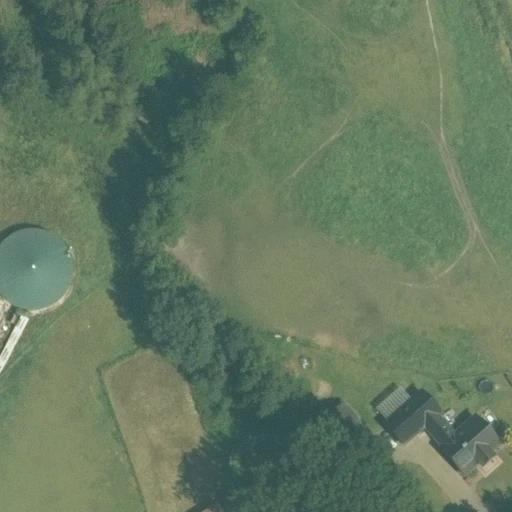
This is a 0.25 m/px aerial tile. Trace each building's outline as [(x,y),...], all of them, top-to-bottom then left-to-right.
[(70,295),(47,226),(0,241),(0,304),(4,317),(70,295)] [(424,429),(437,418),(439,417),(421,396),(386,427),(404,447),(424,429)] [(343,407),(321,427),(346,456),(354,448),(375,472),(389,459),(343,407)] [(454,439),(437,418),(424,429),(442,449),(440,451),(464,478),(498,447),(475,421),(454,439)] [(232,511),(226,501),(210,511),(232,511)]
